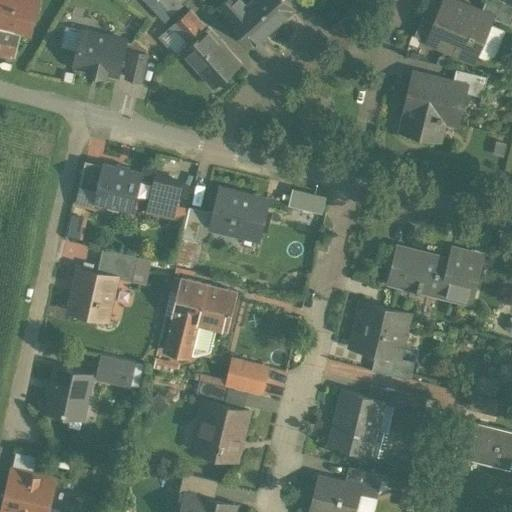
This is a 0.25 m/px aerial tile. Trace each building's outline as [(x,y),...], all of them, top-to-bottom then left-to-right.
[(0,0),(0,52),(14,56),(20,31),(19,31),(22,18),(32,21),(37,0),(0,0)] [(160,0),(159,2),(152,8),(163,19),(170,13),(171,14),(185,2),(182,0),(160,0)] [(284,0),(226,0),(221,5),(242,30),(253,42),(292,8),(284,0)] [(482,11),(453,0),(442,0),(426,40),(476,60),(493,19),(494,17),(482,11)] [(511,17),(511,3),(504,0),(485,0),(482,11),(494,17),(493,19),(508,26),(511,17)] [(190,8),(174,22),(191,42),(207,27),(190,8)] [(240,63),(208,27),(207,27),(191,42),(182,50),(214,86),(240,63)] [(126,38),(83,28),(75,64),(89,67),(88,70),(105,74),(106,71),(117,73),(118,71),(125,40),(126,38)] [(148,47),(135,36),(131,41),(125,40),(118,71),(127,73),(133,49),(147,53),(148,47)] [(147,53),(133,49),(127,73),(127,75),(141,78),(147,53)] [(487,75),(456,68),(453,81),(466,84),(464,91),(483,95),(487,75)] [(453,81),(414,71),(404,109),(405,109),(402,126),(435,134),(439,119),(442,120),(442,119),(457,122),(464,91),(466,84),(453,81)] [(103,163),(85,159),(81,177),(99,181),(103,163)] [(130,166),(117,163),(116,165),(103,161),(103,163),(99,181),(94,198),(94,201),(108,204),(107,207),(119,210),(119,207),(133,210),(143,171),(129,168),(130,166)] [(99,181),(81,177),(77,194),(94,198),(99,181)] [(289,201),(323,209),(327,192),(294,184),(289,201)] [(268,199),(220,187),(210,226),(259,238),(268,199)] [(205,209),(189,206),(182,237),(198,240),(205,209)] [(73,211),(69,232),(84,235),(88,214),(73,211)] [(62,260),(83,263),(87,240),(66,236),(62,260)] [(481,253),(451,246),(448,258),(398,247),(391,279),(471,298),(481,253)] [(138,255),(103,247),(97,271),(117,275),(117,277),(132,280),(138,255)] [(97,271),(78,267),(69,310),(108,318),(117,277),(117,275),(97,271)] [(237,291),(182,277),(172,316),(174,316),(165,349),(191,355),(199,322),(226,329),(226,328),(228,329),(237,291)] [(410,312),(362,300),(351,346),(376,352),(399,357),(410,312)] [(458,327),(450,325),(447,334),(455,336),(458,327)] [(102,352),(96,376),(130,384),(135,360),(102,352)] [(414,361),(399,357),(376,352),(372,369),(410,378),(414,361)] [(268,366),(233,357),(226,384),(229,385),(259,392),(260,390),(262,391),(268,366)] [(178,365),(159,360),(157,367),(176,371),(178,365)] [(81,417),(91,375),(55,367),(45,409),(48,409),(51,414),(57,416),(62,413),(81,417)] [(226,384),(200,378),(196,391),(226,399),(229,385),(226,384)] [(383,398),(343,389),(331,442),(371,451),(383,398)] [(425,397),(395,389),(391,405),(422,412),(425,397)] [(500,400),(468,393),(464,408),(495,416),(500,400)] [(249,409),(207,399),(204,415),(206,415),(198,448),(195,447),(195,449),(237,459),(249,409)] [(511,450),(511,432),(460,420),(457,433),(462,434),(457,456),(508,468),(511,450)] [(383,472),(349,464),(345,481),(361,485),(359,492),(377,496),(383,472)] [(47,511),(55,476),(12,467),(6,494),(2,511),(3,511),(47,511)] [(222,480),(185,471),(180,492),(186,494),(187,491),(217,499),(222,480)] [(345,481),(320,475),(311,510),(319,511),(353,511),(359,492),(361,485),(345,481)] [(217,499),(187,491),(186,494),(181,511),(232,511),(234,506),(236,507),(237,503),(217,499)]
